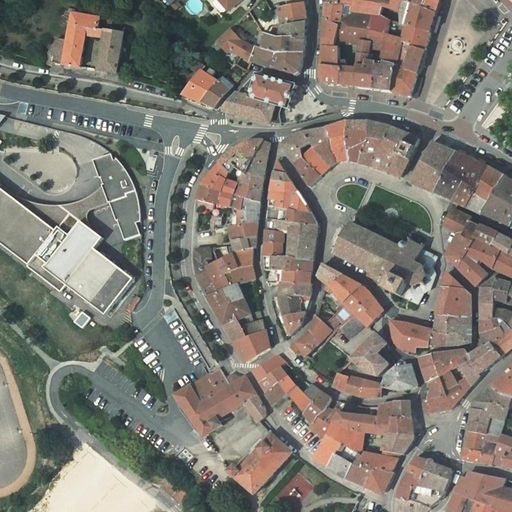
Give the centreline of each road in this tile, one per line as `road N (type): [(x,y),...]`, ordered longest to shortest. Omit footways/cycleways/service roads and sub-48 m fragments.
road 1 (unclassified): [(390,313),(425,317),(441,260),(430,205),(376,177),(342,174),(312,200),(327,222),(321,255)]
road 2 (unclassified): [(221,134),(216,117),(170,102),(0,68)]
road 3 (unclassified): [(211,153),(188,197),(188,263),(200,307),(232,363),(244,368)]
road 4 (unclassified): [(90,374),(57,373),(53,404),(171,511)]
road 5 (unclassified): [(244,368),(309,459),(386,502)]
road 6 (unclassified): [(177,128),(160,201),(151,324)]
road 7 (unclassified): [(0,88),(177,128)]
road 8 (unclassified): [(349,107),(322,98),(307,82),(315,0)]
